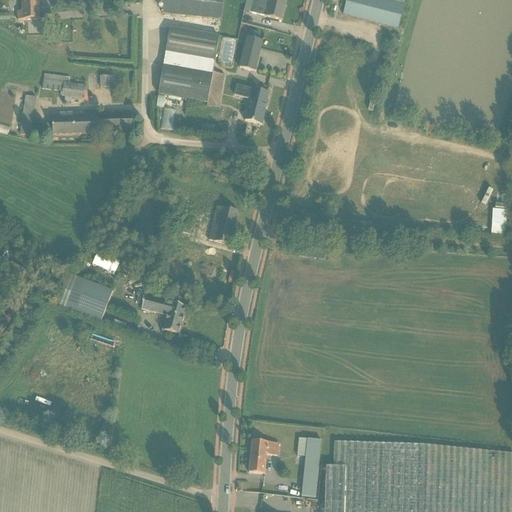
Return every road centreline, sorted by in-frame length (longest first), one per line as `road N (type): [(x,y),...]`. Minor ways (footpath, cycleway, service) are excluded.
road 1 (tertiary): [(280,152),(243,299),(222,500)]
road 2 (track): [(511,164),(359,128),(383,39),(312,22)]
road 3 (unclassified): [(150,18),(145,140),(280,152)]
road 4 (track): [(261,227),(511,250)]
road 5 (unclassified): [(222,500),(0,431)]
road 6 (tertiary): [(318,0),(280,152)]
